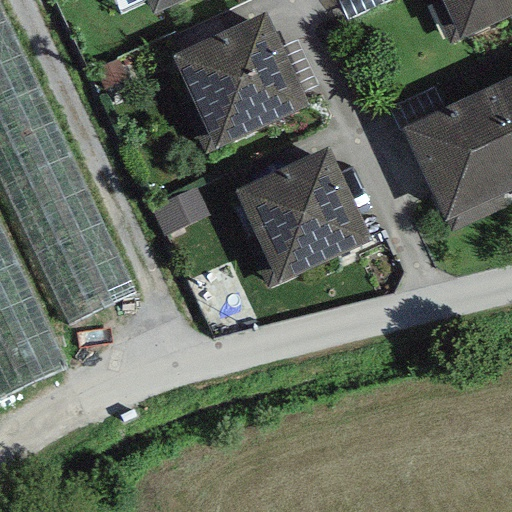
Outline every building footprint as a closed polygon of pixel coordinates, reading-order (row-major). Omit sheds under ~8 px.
[(142,0),(153,24),(203,0),(142,0)] [(511,0),(434,0),(429,3),(450,49),(458,45),(460,49),(511,24),(511,0)] [(0,12),(0,399),(65,369),(0,230),(0,182),(68,327),(134,297),(0,12)] [(171,62),(192,107),(182,111),(205,158),(214,153),(215,155),(307,112),(264,19),(171,62)] [(511,84),(486,97),(511,152),(511,84)] [(511,197),(511,152),(486,97),(402,135),(449,237),(504,211),(501,203),(511,197)] [(235,198),(254,240),(244,245),(267,293),(277,288),(278,291),(371,248),(327,155),(235,198)]
